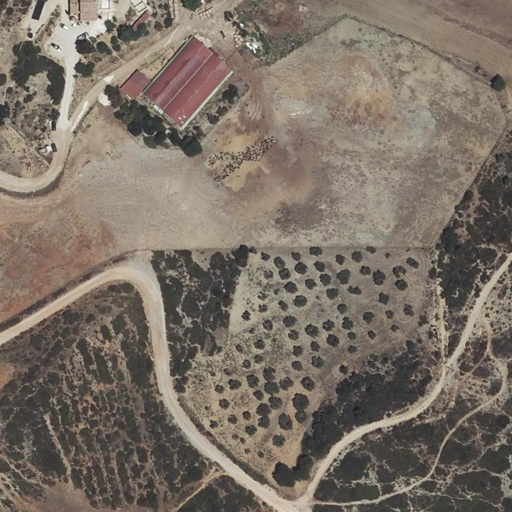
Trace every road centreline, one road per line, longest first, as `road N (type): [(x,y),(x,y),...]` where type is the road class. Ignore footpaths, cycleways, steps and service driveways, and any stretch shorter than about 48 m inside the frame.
road 1 (track): [(286,511),(183,422),(167,387),(155,296),(139,279),(112,275),(0,341)]
road 2 (track): [(301,511),(323,467),(349,439),(406,417),(438,386),(511,255)]
